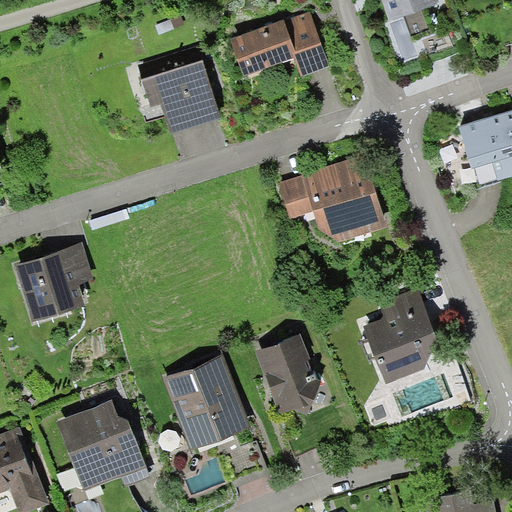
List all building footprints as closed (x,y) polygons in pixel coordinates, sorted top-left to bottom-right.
[(437,0),(379,0),(386,19),(404,12),(414,40),(433,33),(424,8),(438,3),(437,0)] [(307,11),(233,38),(244,70),(294,53),(302,77),(328,68),(307,11)] [(198,44),(136,62),(149,105),(160,102),(168,130),(219,115),(198,44)] [(511,107),(457,124),(473,179),(491,174),(494,181),(511,175),(511,107)] [(365,159),(281,184),(292,220),(313,214),(322,245),(385,226),(365,159)] [(83,244),(13,266),(30,321),(73,308),(68,290),(95,282),(83,244)] [(384,317),(362,325),(385,386),(426,370),(436,337),(414,284),(377,298),(384,317)] [(297,336),(256,352),(276,414),(290,409),(305,415),(315,385),(297,336)] [(224,360),(165,382),(189,448),(248,426),(224,360)] [(109,402),(57,422),(83,489),(120,474),(124,484),(146,475),(127,426),(116,422),(109,402)] [(19,427),(0,433),(0,491),(7,489),(15,511),(30,511),(48,505),(19,427)] [(471,490),(426,496),(428,511),(498,511),(496,500),(473,503),(471,490)]
